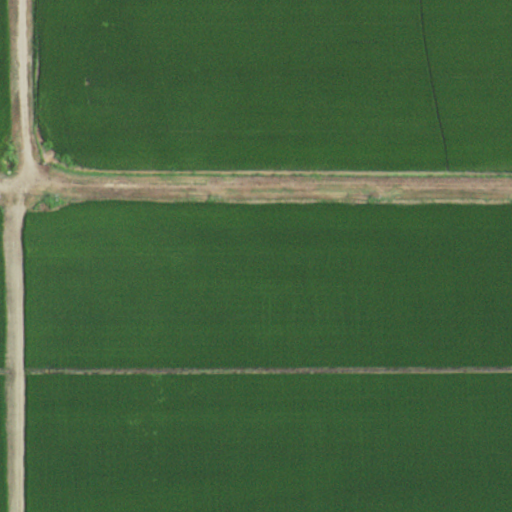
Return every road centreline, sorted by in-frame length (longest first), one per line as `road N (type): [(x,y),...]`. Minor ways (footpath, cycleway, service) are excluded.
road 1 (track): [(511,183),(0,181)]
road 2 (track): [(14,181),(14,511)]
road 3 (track): [(20,0),(24,181)]
